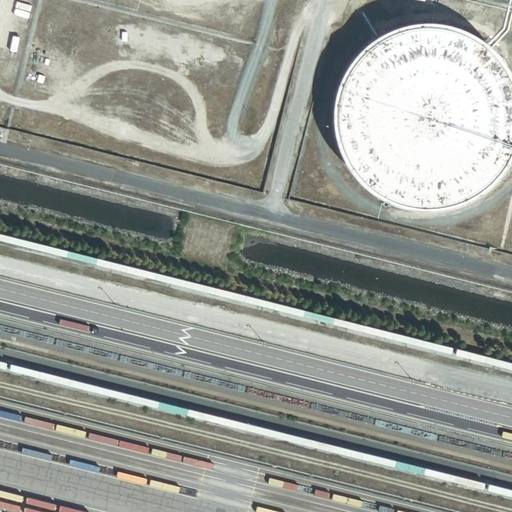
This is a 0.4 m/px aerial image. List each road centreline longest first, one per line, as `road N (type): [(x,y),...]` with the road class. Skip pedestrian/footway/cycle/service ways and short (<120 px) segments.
road 1 (unclassified): [(511,416),(0,287)]
road 2 (unclassified): [(0,306),(511,435)]
